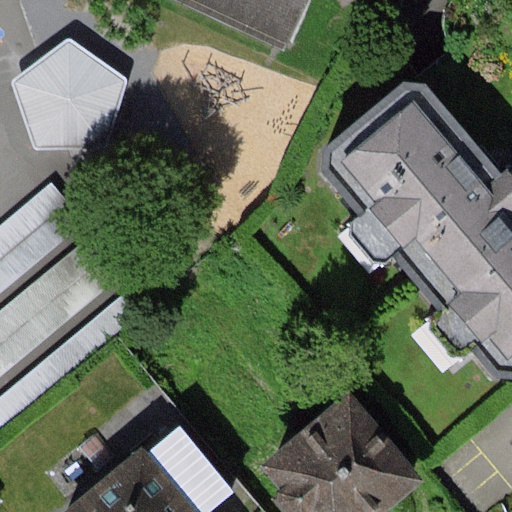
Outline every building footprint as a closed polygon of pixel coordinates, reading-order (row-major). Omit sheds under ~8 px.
[(186,0),(278,43),(297,0),(186,0)] [(67,45),(17,81),(38,145),(103,145),(120,81),(67,45)] [(511,201),(414,86),(319,167),(511,393),(511,391),(511,201)] [(346,404),(257,479),(285,511),(398,511),(421,492),(346,404)] [(182,511),(118,436),(31,509),(33,511),(182,511)]
